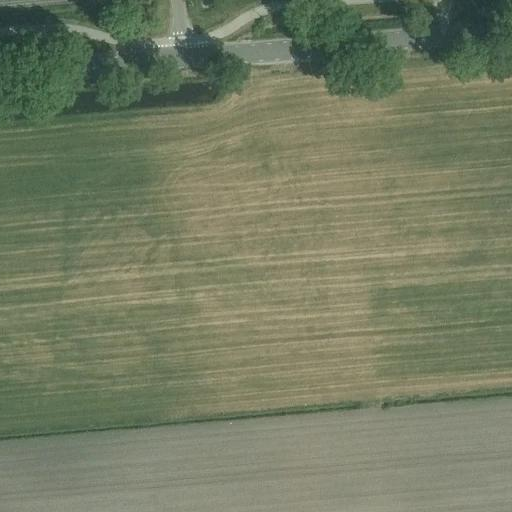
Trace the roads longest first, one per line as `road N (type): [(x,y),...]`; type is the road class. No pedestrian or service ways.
road 1 (tertiary): [(183,58),(511,30)]
road 2 (tertiary): [(0,73),(183,58)]
